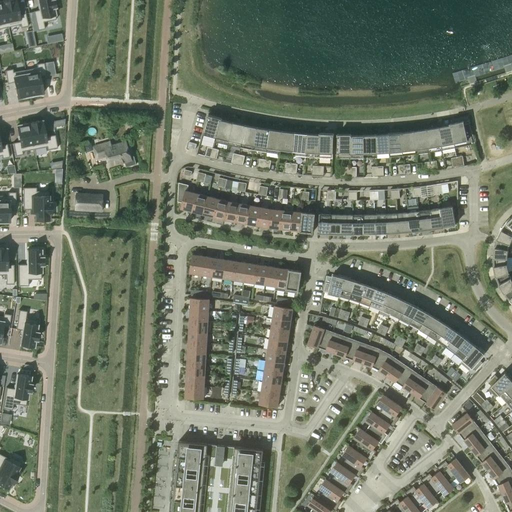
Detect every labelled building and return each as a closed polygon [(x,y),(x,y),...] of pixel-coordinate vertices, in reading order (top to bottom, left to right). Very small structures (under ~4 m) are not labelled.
[(6,0),(2,1),(8,27),(20,25),(21,28),(28,26),(25,13),(19,14),(15,0),(6,0)] [(37,0),(40,10),(33,11),(37,30),(45,29),(43,22),(56,19),(53,7),(55,7),(53,0),(37,0)] [(33,31),(26,33),(28,49),(36,47),(33,31)] [(28,69),(25,70),(30,96),(32,95),(32,96),(41,94),(43,93),(40,77),(46,76),(44,63),(36,64),(37,68),(28,69)] [(12,69),(5,70),(7,84),(14,82),(17,98),(19,98),(28,96),(30,96),(25,70),(13,72),(12,69)] [(221,119),(222,118),(208,114),(201,138),(215,142),(221,119)] [(221,119),(215,142),(228,145),(233,122),(221,119)] [(41,121),(29,123),(34,149),(46,147),(47,150),(57,148),(54,135),(45,137),(42,121),(41,121)] [(450,125),(455,148),(474,144),(469,121),(463,122),(463,121),(449,124),(450,125)] [(233,122),(228,145),(240,148),(245,125),(233,122)] [(19,141),(13,143),(15,156),(22,155),(22,151),(32,149),(34,149),(29,123),(28,123),(29,123),(27,124),(27,123),(18,125),(16,126),(19,141)] [(257,127),(245,125),(240,148),(253,150),(257,127)] [(450,125),(438,127),(442,150),(455,148),(450,125)] [(270,129),(257,127),(253,150),(266,153),(270,129)] [(442,150),(438,127),(426,129),(429,153),(442,150)] [(270,129),(266,153),(279,154),(282,131),(270,129)] [(426,129),(413,131),(416,154),(429,153),(426,129)] [(295,132),(282,131),(279,154),(292,156),(295,132)] [(413,131),(401,132),(403,156),(416,154),(413,131)] [(307,134),(295,132),(292,156),(306,157),(307,134)] [(401,132),(388,134),(390,157),(403,156),(401,132)] [(320,134),(319,158),(332,159),(333,135),(333,134),(319,133),(319,134),(320,134)] [(319,134),(307,134),(306,157),(319,158),(320,134),(319,134)] [(350,135),(351,135),(351,134),(337,134),(337,135),(337,159),(350,159),(350,135)] [(377,158),(376,134),(363,135),(364,159),(377,158)] [(388,134),(376,134),(377,158),(390,157),(388,134)] [(363,135),(351,135),(350,135),(350,159),(364,159),(363,135)] [(134,156),(130,157),(126,142),(109,148),(108,143),(96,146),(99,156),(106,154),(110,166),(124,161),(126,167),(136,164),(134,156)] [(195,150),(197,144),(189,142),(188,148),(195,150)] [(0,155),(1,155),(2,159),(9,157),(6,144),(0,145),(0,155)] [(211,157),(213,148),(208,147),(205,156),(211,157)] [(213,148),(211,157),(216,159),(219,150),(213,148)] [(192,211),(197,193),(187,191),(188,185),(179,183),(178,201),(183,203),(181,208),(180,208),(192,211)] [(36,187),(22,188),(23,210),(30,209),(30,211),(35,211),(35,220),(37,220),(37,221),(46,221),(46,220),(49,220),(49,213),(50,213),(50,202),(48,202),(48,197),(48,191),(36,191),(36,187)] [(8,195),(0,195),(0,222),(7,222),(9,222),(9,206),(15,206),(15,192),(8,192),(8,195)] [(197,193),(192,211),(203,214),(207,196),(197,193)] [(76,194),(75,209),(102,210),(103,195),(76,194)] [(207,196),(203,214),(213,217),(218,199),(207,196)] [(218,199),(213,217),(224,220),(228,201),(218,199)] [(228,201),(224,220),(236,222),(239,203),(228,201)] [(249,205),(239,203),(236,222),(246,224),(249,205)] [(260,207),(249,205),(246,224),(257,225),(260,207)] [(452,206),(441,208),(443,227),(455,225),(455,223),(452,206)] [(260,207),(257,225),(268,227),(271,209),(260,207)] [(441,208),(430,210),(432,229),(443,227),(441,208)] [(281,210),(271,209),(268,227),(279,229),(281,210)] [(281,210),(279,229),(290,230),(292,211),(281,210)] [(430,210),(419,211),(421,230),(432,229),(430,210)] [(292,211),(290,230),(301,231),(303,212),(292,211)] [(419,211),(408,212),(409,231),(421,230),(419,211)] [(315,214),(303,212),(301,231),(313,232),(312,232),(314,214),(315,214)] [(408,212),(397,213),(398,232),(409,231),(408,212)] [(397,213),(386,214),(387,233),(398,232),(397,213)] [(330,233),(331,214),(319,214),(318,231),(318,233),(330,233)] [(331,214),(330,233),(341,234),(342,215),(331,214)] [(375,233),(375,214),(364,215),(364,234),(375,233)] [(386,214),(375,214),(375,233),(387,233),(386,214)] [(342,215),(341,234),(353,234),(353,215),(342,215)] [(353,215),(353,234),(364,234),(364,215),(353,215)] [(497,238),(497,239),(509,244),(510,243),(511,238),(511,227),(506,223),(501,230),(497,238)] [(497,239),(494,247),(493,257),(493,258),(507,259),(507,258),(507,249),(509,244),(497,239)] [(5,248),(0,248),(0,274),(5,275),(5,284),(14,284),(13,265),(6,265),(6,249),(5,249),(5,248)] [(27,264),(18,264),(18,286),(28,286),(28,279),(41,279),(41,265),(43,264),(42,257),(40,257),(40,249),(38,249),(29,249),(29,250),(27,250),(27,264)] [(301,272),(301,271),(192,254),(192,255),(193,255),(190,272),(189,272),(189,273),(275,286),(275,290),(297,293),(298,290),(299,290),(299,289),(298,289),(301,272)] [(507,259),(493,258),(493,266),(495,275),(496,277),(509,273),(508,272),(507,265),(507,259)] [(511,280),(511,278),(509,273),(496,277),(499,284),(504,292),(506,295),(511,290),(511,280)] [(339,296),(344,277),(332,274),(330,283),(326,282),(323,292),(329,293),(339,296)] [(355,281),(344,277),(339,296),(350,299),(355,281)] [(355,281),(350,299),(360,302),(366,284),(355,281)] [(366,284),(360,302),(370,306),(377,288),(366,284)] [(377,288),(370,306),(380,310),(387,292),(377,288)] [(398,297),(387,292),(380,310),(390,314),(398,297)] [(408,302),(398,297),(390,314),(399,319),(408,302)] [(191,298),(190,309),(209,310),(209,299),(191,298)] [(408,302),(399,319),(409,324),(418,307),(408,302)] [(274,305),(273,317),(291,320),(293,308),(292,308),(292,309),(275,306),(274,305)] [(428,313),(418,307),(409,324),(419,329),(428,313)] [(190,309),(189,320),(208,321),(209,310),(190,309)] [(19,310),(15,329),(22,330),(22,333),(21,333),(21,334),(22,334),(21,334),(20,345),(22,345),(31,347),(31,346),(33,347),(34,339),(36,340),(38,332),(36,332),(38,320),(25,318),(27,311),(19,310)] [(0,316),(0,338),(0,336),(1,332),(1,333),(1,332),(2,327),(9,328),(11,315),(3,313),(3,317),(0,316)] [(428,313),(419,329),(428,335),(438,319),(428,313)] [(291,320),(273,317),(271,328),(289,330),(291,320)] [(448,325),(438,319),(428,335),(437,341),(448,325)] [(189,320),(189,331),(207,332),(208,321),(189,320)] [(345,324),(343,331),(350,333),(352,326),(345,324)] [(330,338),(333,332),(314,325),(308,343),(317,347),(319,339),(324,341),(325,337),(330,338)] [(457,332),(448,325),(437,341),(446,347),(457,332)] [(271,328),(269,338),(288,341),(289,330),(271,328)] [(207,332),(189,331),(188,342),(207,343),(207,332)] [(342,335),(333,332),(330,338),(325,337),(324,341),(319,339),(317,347),(335,353),(342,335)] [(457,332),(446,347),(455,353),(466,338),(457,332)] [(351,338),(342,335),(335,353),(353,360),(356,353),(351,351),(353,347),(348,345),(351,338)] [(288,341),(269,338),(268,349),(286,352),(288,341)] [(369,345),(351,338),(348,345),(353,347),(351,351),(356,353),(353,360),(362,363),(369,345)] [(466,338),(455,353),(463,360),(475,345),(466,338)] [(207,343),(188,342),(187,353),(206,354),(207,343)] [(417,353),(421,346),(418,344),(413,351),(417,353)] [(378,348),(369,345),(362,363),(371,366),(374,359),(379,362),(381,358),(386,360),(390,355),(390,354),(378,348)] [(463,360),(461,363),(469,371),(472,367),(475,371),(482,363),(478,360),(484,353),(475,345),(463,360)] [(425,348),(421,346),(417,353),(420,355),(425,348)] [(268,349),(266,360),(284,363),(286,352),(268,349)] [(206,354),(187,353),(187,364),(205,365),(206,354)] [(398,360),(390,355),(386,360),(381,358),(379,362),(374,359),(371,366),(372,367),(378,370),(387,376),(398,360)] [(434,364),(439,357),(435,355),(430,362),(434,364)] [(439,357),(434,364),(437,367),(442,360),(439,357)] [(266,360),(264,371),(283,374),(284,363),(266,360)] [(398,360),(387,376),(395,382),(400,375),(404,378),(406,374),(410,377),(414,371),(398,360)] [(205,365),(187,364),(186,375),(205,376),(205,365)] [(450,377),(455,370),(452,367),(446,374),(450,377)] [(455,370),(450,377),(455,381),(461,375),(455,370)] [(283,374),(264,371),(262,382),(281,385),(283,374)] [(400,375),(395,382),(411,392),(422,376),(414,371),(410,377),(406,374),(404,378),(400,375)] [(499,394),(511,382),(511,380),(505,373),(498,379),(495,376),(488,383),(492,386),(499,394)] [(6,387),(2,408),(12,410),(13,404),(25,406),(28,391),(30,391),(30,388),(31,384),(29,384),(30,376),(28,376),(19,374),(17,374),(15,385),(15,386),(14,389),(6,387)] [(186,375),(186,386),(204,387),(205,376),(186,375)] [(422,376),(411,392),(427,403),(431,397),(427,394),(430,390),(426,388),(430,382),(422,376)] [(281,385),(262,382),(261,393),(279,396),(281,385)] [(446,393),(430,382),(426,388),(430,390),(427,394),(431,397),(427,403),(435,409),(446,393)] [(511,382),(499,394),(506,402),(511,397),(511,382)] [(204,387),(186,386),(185,397),(186,397),(203,398),(204,387)] [(279,396),(261,393),(259,404),(277,406),(277,407),(279,396)] [(382,407),(376,415),(390,424),(389,425),(393,427),(399,418),(396,415),(401,407),(383,395),(377,404),(382,407)] [(483,409),(490,403),(487,400),(481,405),(483,409)] [(468,401),(464,405),(468,409),(472,405),(468,401)] [(490,403),(483,409),(486,412),(493,406),(490,403)] [(370,424),(365,431),(365,432),(378,441),(381,444),(388,434),(384,432),(389,425),(390,424),(376,415),(372,411),(365,421),(370,424)] [(474,432),(479,428),(467,413),(452,425),(458,432),(464,427),(467,431),(471,428),(474,432)] [(2,414),(0,424),(10,425),(11,416),(2,414)] [(496,424),(503,419),(500,415),(494,421),(496,424)] [(503,419),(496,424),(499,427),(506,422),(503,419)] [(464,427),(458,432),(470,447),(485,435),(479,428),(474,432),(471,428),(467,431),(464,427)] [(358,441),(353,448),(353,449),(367,458),(366,458),(370,461),(376,451),(373,449),(378,441),(365,432),(365,431),(360,428),(354,437),(358,441)] [(491,443),(485,435),(470,447),(482,463),(488,458),(485,454),(489,451),(486,447),(491,443)] [(256,511),(263,450),(234,447),(207,444),(179,441),(171,511),(256,511)] [(503,458),(491,443),(486,447),(489,451),(485,454),(488,458),(482,463),(488,470),(503,458)] [(347,458),(342,465),(355,475),(358,477),(365,468),(361,466),(366,458),(367,458),(353,449),(353,448),(349,445),(342,454),(347,458)] [(0,454),(0,485),(5,488),(6,487),(8,488),(11,483),(12,484),(18,473),(16,472),(21,463),(9,456),(8,458),(0,454)] [(449,484),(450,483),(457,478),(461,482),(469,475),(456,458),(448,464),(445,461),(436,468),(439,471),(449,484)] [(511,470),(509,466),(503,458),(488,470),(494,478),(500,473),(503,478),(507,476),(510,481),(511,479),(511,470)] [(335,474),(330,482),(343,492),(347,494),(353,485),(350,483),(355,475),(342,465),(337,462),(331,471),(335,474)] [(439,471),(432,477),(429,473),(420,480),(423,484),(423,483),(433,496),(434,496),(441,490),(445,495),(453,488),(450,483),(449,484),(439,471)] [(500,473),(494,478),(498,485),(502,494),(511,490),(511,479),(510,481),(507,476),(503,478),(500,473)] [(324,491),(319,499),(318,499),(332,508),(332,509),(335,511),(341,502),(338,499),(343,492),(330,482),(325,479),(319,488),(324,491)] [(423,483),(423,484),(416,489),(413,486),(404,493),(407,496),(417,509),(418,509),(425,503),(429,508),(437,501),(434,496),(433,496),(423,483)] [(511,490),(502,494),(506,503),(511,500),(511,490)] [(312,508),(309,511),(329,511),(332,509),(332,508),(318,499),(319,499),(314,495),(307,505),(312,508)] [(417,509),(407,496),(400,502),(397,499),(388,506),(391,509),(393,511),(420,511),(418,509),(417,509)]
